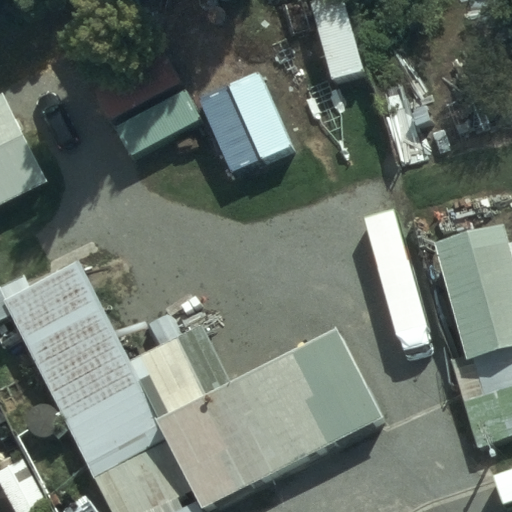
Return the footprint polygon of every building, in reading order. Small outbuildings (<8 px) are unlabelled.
[(32,16),(0,32),(0,67),(46,44),(32,16)] [(174,62),(103,101),(122,134),(192,96),(174,62)] [(5,92),(0,95),(0,207),(51,182),(5,92)] [(511,242),(508,227),(441,245),(472,357),(456,361),(478,442),(511,432),(511,242)] [(12,295),(0,300),(0,335),(22,324),(116,511),(221,511),(394,426),(348,336),(218,401),(189,343),(141,367),(91,268),(17,305),(12,295)]
